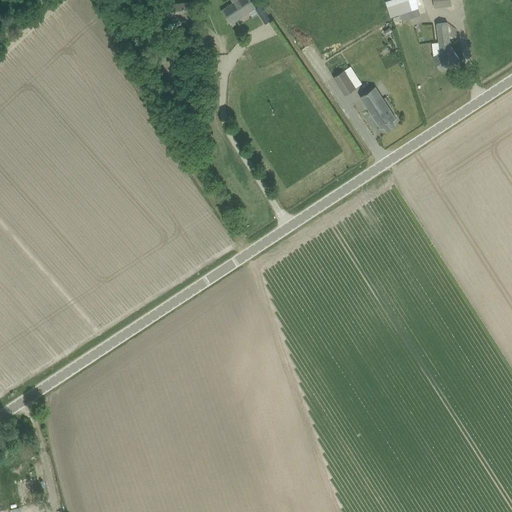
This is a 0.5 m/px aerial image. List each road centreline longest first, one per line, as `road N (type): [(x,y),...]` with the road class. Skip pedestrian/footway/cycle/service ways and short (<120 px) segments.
road 1 (unclassified): [(0,417),(511,80)]
road 2 (track): [(99,0),(141,93),(247,253)]
